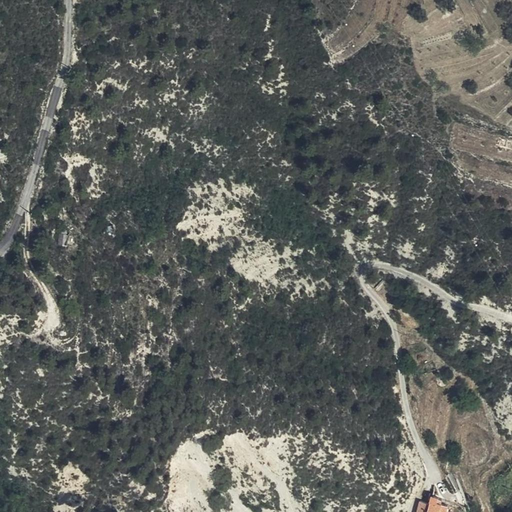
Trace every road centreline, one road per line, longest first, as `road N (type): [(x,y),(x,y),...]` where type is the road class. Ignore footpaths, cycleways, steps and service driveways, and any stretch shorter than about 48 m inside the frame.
road 1 (track): [(511,317),(385,267),(361,272),(392,330),(406,412),(433,478)]
road 2 (unclassified): [(67,0),(68,54),(56,101),(0,250)]
